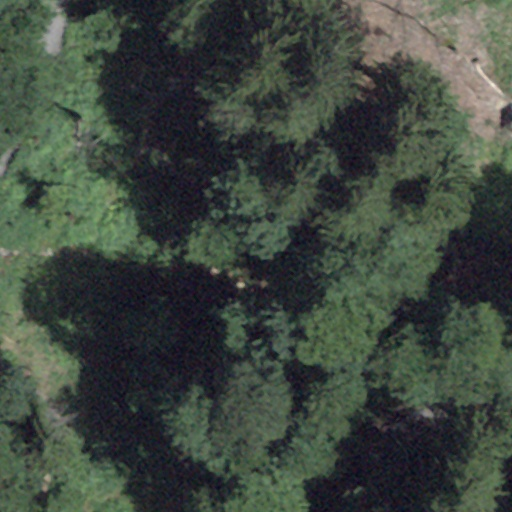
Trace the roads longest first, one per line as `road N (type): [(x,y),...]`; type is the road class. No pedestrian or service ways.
road 1 (track): [(511,371),(271,511)]
road 2 (track): [(0,171),(66,0)]
